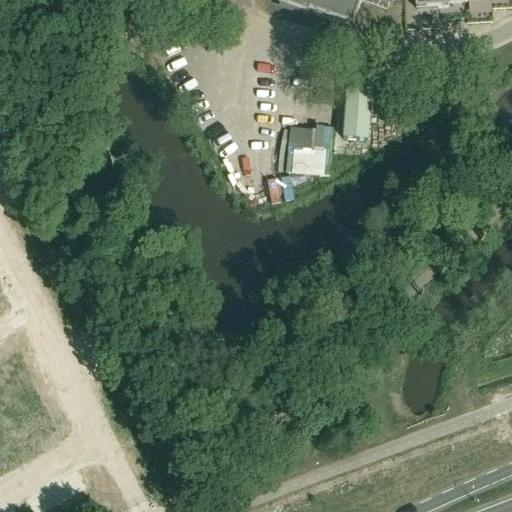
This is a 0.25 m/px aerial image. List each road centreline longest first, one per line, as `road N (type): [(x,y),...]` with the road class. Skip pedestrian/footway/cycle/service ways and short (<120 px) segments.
road 1 (unclassified): [(511,198),(171,511)]
road 2 (residential): [(35,302),(140,511)]
